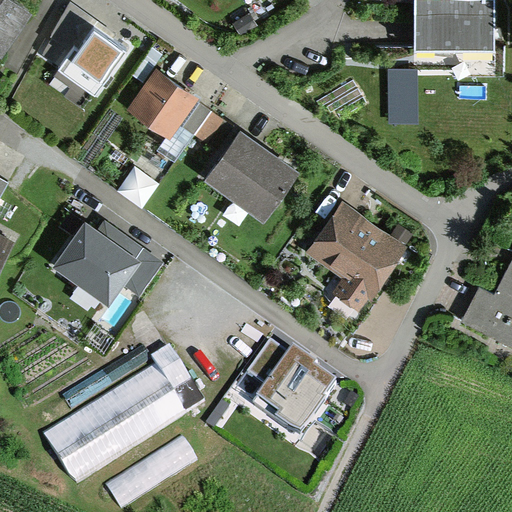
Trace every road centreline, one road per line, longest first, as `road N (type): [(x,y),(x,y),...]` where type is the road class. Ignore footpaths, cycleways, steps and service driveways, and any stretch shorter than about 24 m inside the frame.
road 1 (residential): [(0,127),(382,386)]
road 2 (residential): [(132,0),(429,208)]
road 3 (residential): [(429,208),(444,234),(444,259),(382,386)]
road 4 (track): [(382,386),(319,511)]
